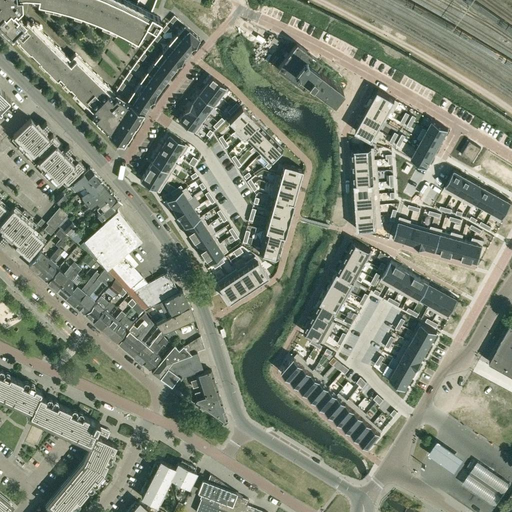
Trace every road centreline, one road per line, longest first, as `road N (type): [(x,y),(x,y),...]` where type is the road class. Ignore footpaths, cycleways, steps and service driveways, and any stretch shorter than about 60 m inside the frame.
road 1 (residential): [(511,158),(246,1)]
road 2 (unclassified): [(245,426),(184,266),(114,177)]
road 3 (residential): [(149,416),(152,387),(0,255)]
road 4 (residential): [(149,416),(0,346)]
road 5 (unclassified): [(114,177),(0,59)]
road 6 (residential): [(157,111),(246,1)]
road 7 (residential): [(248,215),(203,149),(157,111)]
road 8 (unclassified): [(359,498),(245,426)]
road 9 (unclassified): [(383,473),(451,357)]
